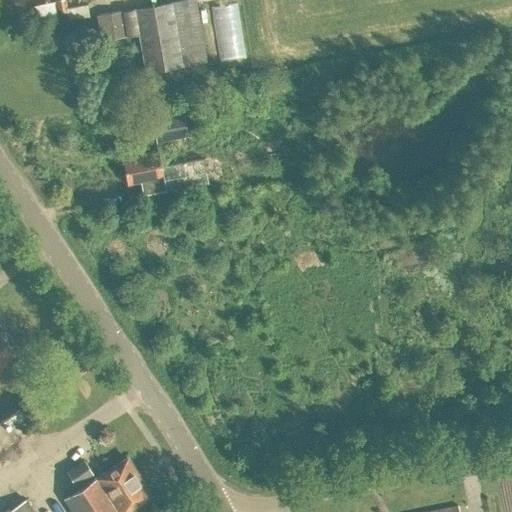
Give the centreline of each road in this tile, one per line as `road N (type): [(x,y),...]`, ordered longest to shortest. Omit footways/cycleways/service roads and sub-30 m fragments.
road 1 (tertiary): [(223,511),(0,172)]
road 2 (unclassified): [(511,454),(256,511)]
